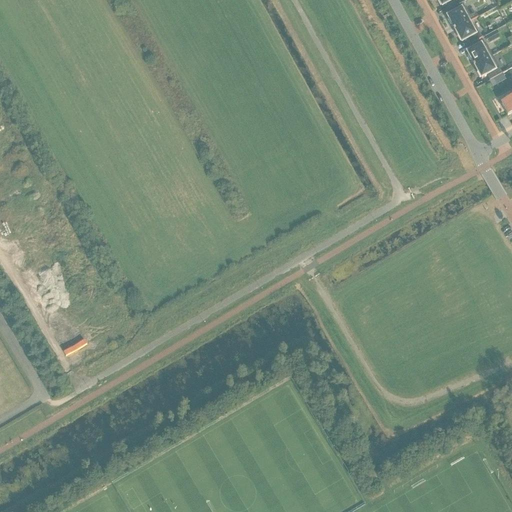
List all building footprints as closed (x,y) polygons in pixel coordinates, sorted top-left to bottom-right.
[(453,30),(454,31),(477,18),(475,14),(470,17),(465,8),(448,18),(449,19),(448,20),(450,25),(452,25),(455,30),(453,30)] [(462,43),(467,40),(470,45),(482,39),(479,33),(477,34),(470,22),(478,18),(477,18),(454,31),(454,32),(455,31),(462,43)] [(485,36),(489,42),(500,36),(496,29),(485,36)] [(473,66),(473,67),(492,57),(485,44),(468,54),(468,55),(467,56),(470,61),(471,60),(474,66),(473,66)] [(492,57),(473,67),(474,68),(475,67),(478,72),(477,73),(479,78),(481,77),(482,79),(487,76),(490,81),(496,78),(502,74),(492,57)] [(502,74),(496,78),(500,84),(506,80),(502,74)] [(511,97),(501,104),(508,116),(511,113),(511,97)]
